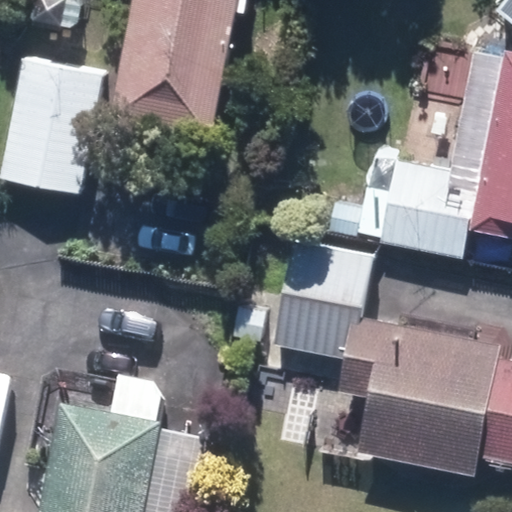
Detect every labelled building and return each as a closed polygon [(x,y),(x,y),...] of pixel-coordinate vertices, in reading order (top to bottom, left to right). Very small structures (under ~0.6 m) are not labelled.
[(39,0),(37,14),(77,24),(82,19),(85,0),(39,0)] [(137,0),(117,110),(218,130),(240,9),(249,10),(251,0),(137,0)] [(384,239),(466,255),(473,224),(511,231),(511,49),(511,53),(479,48),(456,168),(400,156),(395,185),(372,181),(363,228),(386,233),(384,239)] [(6,173),(87,188),(108,70),(27,55),(6,173)] [(380,164),(393,165),(394,152),(381,150),(380,164)] [(364,446),(479,469),(483,448),(511,453),(511,354),(501,352),(504,340),(365,313),(378,251),(301,235),(282,339),(350,352),(344,385),(375,391),(364,446)] [(253,293),(281,297),(287,268),(257,264),(253,293)] [(235,342),(264,347),(272,307),(243,302),(235,342)] [(71,410),(52,511),(149,511),(165,437),(166,426),(163,426),(168,398),(160,388),(125,381),(119,420),(71,410)]
